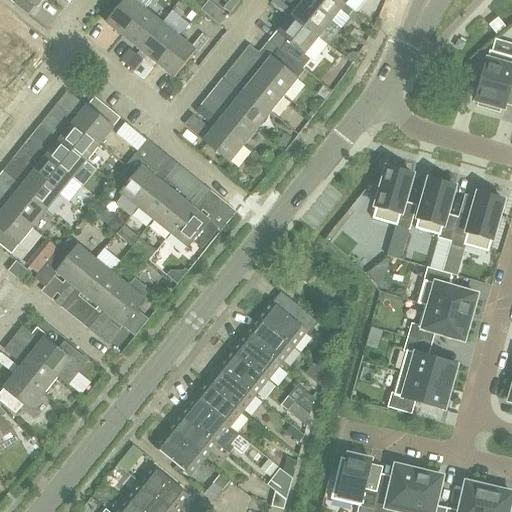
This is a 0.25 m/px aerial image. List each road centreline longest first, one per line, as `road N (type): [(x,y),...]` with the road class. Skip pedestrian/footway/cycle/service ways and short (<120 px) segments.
road 1 (unclassified): [(44,511),(371,108)]
road 2 (residential): [(170,119),(258,0)]
road 3 (residential): [(371,108),(511,150)]
road 4 (residential): [(0,158),(84,52)]
road 5 (residential): [(511,291),(472,420)]
road 6 (unclassified): [(371,108),(431,0)]
road 7 (residential): [(96,351),(33,304),(4,334)]
